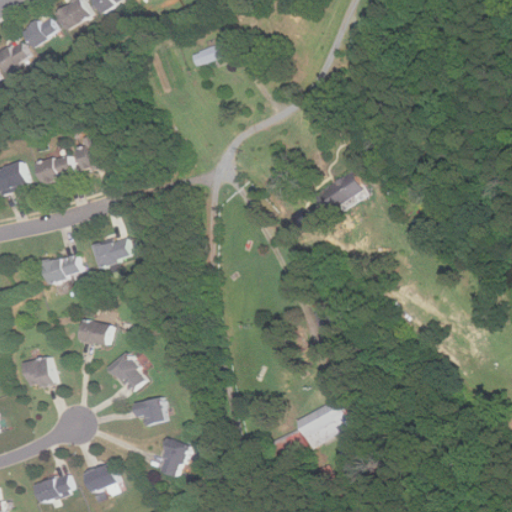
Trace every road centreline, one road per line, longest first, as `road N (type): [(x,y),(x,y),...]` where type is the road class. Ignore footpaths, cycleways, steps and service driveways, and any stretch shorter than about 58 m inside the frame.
road 1 (residential): [(254,511),(214,276),(214,210),(229,157),(317,86),(356,0)]
road 2 (residential): [(0,231),(129,197)]
